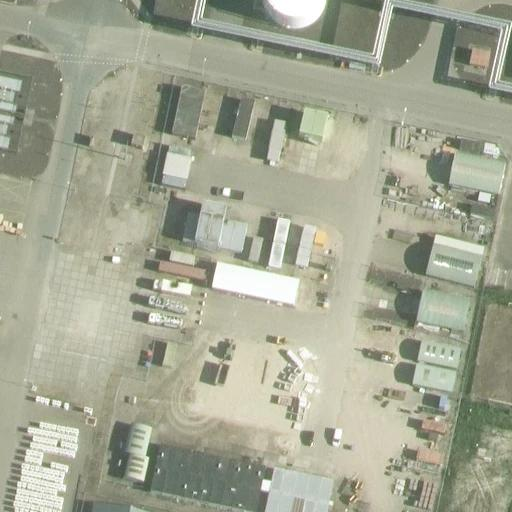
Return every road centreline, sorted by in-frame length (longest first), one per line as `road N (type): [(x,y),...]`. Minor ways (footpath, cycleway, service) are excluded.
road 1 (unknown): [(40,278),(326,342)]
road 2 (unknown): [(326,342),(378,104)]
road 3 (unknown): [(300,462),(326,342)]
